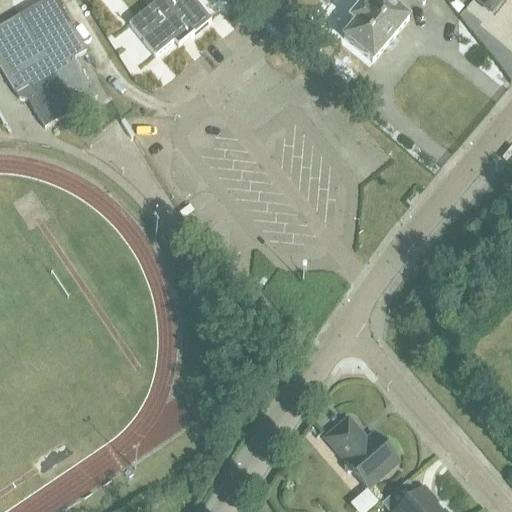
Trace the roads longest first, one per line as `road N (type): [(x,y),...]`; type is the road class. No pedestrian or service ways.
road 1 (residential): [(343,333),(423,217),(511,117)]
road 2 (residential): [(511,511),(372,353),(343,333)]
road 3 (residential): [(226,511),(343,333)]
